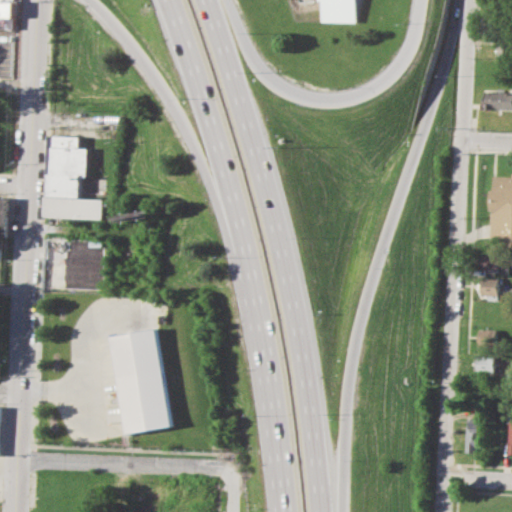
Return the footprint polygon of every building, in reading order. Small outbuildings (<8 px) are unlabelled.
[(0,0),(14,0),(14,30),(0,30),(0,0)] [(322,0),(322,20),(359,20),(359,0),(322,0)] [(498,38),(511,38),(511,54),(497,54),(498,38)] [(485,90),(511,90),(511,108),(484,108),(485,90)] [(49,134),(80,135),(79,146),(89,147),(88,175),(81,175),(48,173),(49,134)] [(48,173),(47,194),(80,195),(81,175),(48,173)] [(497,175),(511,175),(511,247),(493,246),(495,210),(492,210),(493,188),(496,188),(497,175)] [(47,194),(47,215),(105,218),(106,196),(80,195),(47,194)] [(484,252),(509,253),(508,273),(498,273),(498,268),(483,267),(484,252)] [(482,276),(502,277),(502,300),(487,299),(487,293),(481,293),(482,276)] [(113,335),(160,327),(177,425),(130,433),(113,335)] [(480,327),(500,327),(500,344),(479,344),(480,327)] [(479,354),(499,354),(498,371),(478,371),(479,354)] [(468,418),(487,419),(485,450),(467,449),(468,418)] [(37,474),(90,476),(89,494),(36,492),(37,474)]
